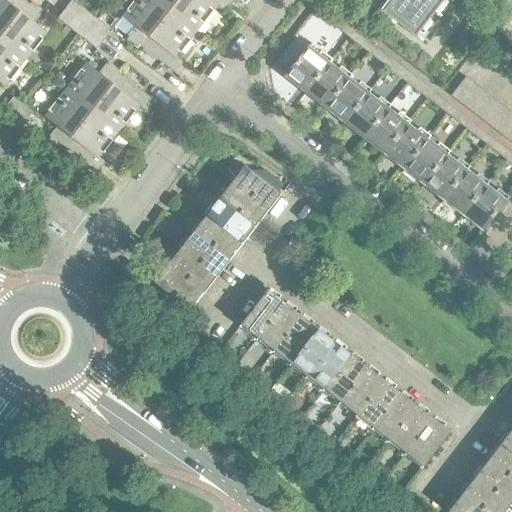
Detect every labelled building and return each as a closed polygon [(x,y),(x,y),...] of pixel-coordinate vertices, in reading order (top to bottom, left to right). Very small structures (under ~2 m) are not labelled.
[(0,0),(0,38),(28,3),(24,0),(0,0)] [(93,15),(73,0),(66,10),(85,25),(93,15)] [(142,47),(171,11),(156,0),(142,0),(141,2),(138,0),(135,0),(123,17),(134,26),(127,36),(142,47)] [(156,0),(171,11),(178,0),(156,0)] [(223,10),(230,0),(178,0),(171,11),(192,28),(199,20),(202,22),(216,5),(223,10)] [(393,0),(384,12),(415,36),(443,0),(393,0)] [(33,51),(47,33),(35,24),(43,14),(28,3),(0,38),(0,39),(22,56),(29,48),(33,51)] [(78,35),(85,25),(66,10),(58,19),(78,35)] [(185,37),(192,28),(171,11),(142,47),(175,72),(182,63),(175,57),(189,40),(185,37)] [(85,25),(105,40),(112,30),(93,15),(85,25)] [(348,38),(354,30),(334,15),(329,22),(348,38)] [(97,50),(105,40),(85,25),(78,35),(97,50)] [(368,53),(373,46),(354,30),(348,38),(368,53)] [(15,66),(22,56),(0,39),(0,82),(5,87),(19,69),(15,66)] [(305,94),(331,59),(322,52),(320,55),(309,46),(284,78),(305,94)] [(387,68),(393,61),(373,46),(368,53),(387,68)] [(324,109),(351,75),(342,68),(340,70),(330,63),(332,60),(331,59),(305,94),(324,109)] [(407,83),(413,76),(393,61),(387,68),(407,83)] [(93,111),(121,75),(106,63),(98,73),(87,64),(72,83),(76,86),(70,94),(93,111)] [(145,111),(153,100),(121,75),(93,111),(114,128),(121,120),(124,123),(138,105),(145,111)] [(344,124),(370,90),(361,83),(359,85),(350,78),(352,75),(351,75),(324,109),(344,124)] [(427,99),(432,91),(413,76),(407,83),(427,99)] [(461,104),(476,85),(466,77),(451,96),(461,104)] [(485,92),(481,89),(476,85),(461,104),(470,111),(485,92)] [(363,140),(390,105),(380,98),(379,100),(369,93),(371,91),(370,90),(344,124),(363,140)] [(447,114),(452,107),(432,91),(427,99),(447,114)] [(480,118),(494,99),(485,92),(470,111),(480,118)] [(65,147),(93,111),(70,94),(63,102),(59,99),(45,117),(56,126),(49,135),(65,147)] [(0,117),(8,124),(24,104),(15,97),(0,115),(0,117)] [(504,107),(496,100),(494,99),(480,118),(489,125),(504,107)] [(33,111),(24,104),(8,124),(17,131),(33,111)] [(383,155),(410,121),(400,113),(398,116),(389,108),(391,106),(390,105),(363,140),(383,155)] [(466,129),(472,122),(452,107),(447,114),(466,129)] [(511,114),(511,113),(511,112),(504,107),(489,125),(498,133),(511,114)] [(107,137),(114,128),(93,111),(65,147),(97,172),(105,162),(98,157),(111,140),(107,137)] [(508,140),(511,134),(511,114),(498,133),(508,140)] [(403,170),(430,136),(420,129),(418,131),(409,124),(411,121),(410,121),(383,155),(403,170)] [(486,145),(491,137),(472,122),(466,129),(486,145)] [(440,144),(431,137),(430,136),(403,170),(422,185),(449,151),(440,144)] [(505,160),(511,153),(491,137),(486,145),(505,160)] [(459,159),(457,162),(448,155),(450,152),(449,151),(422,185),(442,201),(469,167),(459,159)] [(280,194),(277,192),(245,167),(232,184),(264,209),(267,211),(280,194)] [(462,216),(488,182),(479,175),(477,177),(467,170),(470,167),(469,167),(442,201),(462,216)] [(509,198),(508,198),(498,190),(496,192),(487,185),(489,183),(488,182),(462,216),(482,232),(509,198)] [(267,211),(264,209),(232,184),(219,200),(251,225),(254,227),(267,211)] [(254,227),(251,225),(219,200),(206,217),(238,241),(241,244),(254,227)] [(241,244),(238,241),(206,217),(193,233),(225,258),(228,261),(241,244)] [(228,261),(225,258),(193,233),(181,250),(212,275),(216,277),(228,261)] [(216,277),(212,275),(181,250),(168,266),(200,291),(203,293),(216,277)] [(203,293),(200,291),(168,266),(155,283),(190,311),(203,293)] [(256,340),(285,303),(268,290),(239,327),(256,340)] [(273,353),(301,316),(285,303),(256,340),(273,353)] [(289,366),(318,329),(301,316),(273,353),(289,366)] [(306,379),(334,342),(318,329),(289,366),(306,379)] [(322,391),(351,354),(334,342),(306,379),(322,391)] [(339,405),(367,368),(351,354),(322,391),(339,405)] [(355,417),(384,380),(367,368),(339,405),(355,417)] [(368,435),(372,430),(400,393),(384,380),(355,417),(352,422),(368,435)] [(388,443),(417,406),(400,393),(372,430),(388,443)] [(405,456),(433,419),(417,406),(388,443),(405,456)] [(405,456),(422,469),(450,432),(433,419),(405,456)] [(511,453),(511,430),(501,445),(511,453)] [(332,448),(338,453),(343,447),(337,442),(332,448)] [(511,480),(511,453),(501,445),(487,462),(511,480)] [(506,503),(511,495),(511,480),(487,462),(475,478),(506,503)] [(483,511),(499,511),(506,503),(475,478),(462,495),(483,511)] [(448,511),(483,511),(462,495),(449,511),(448,511)]
